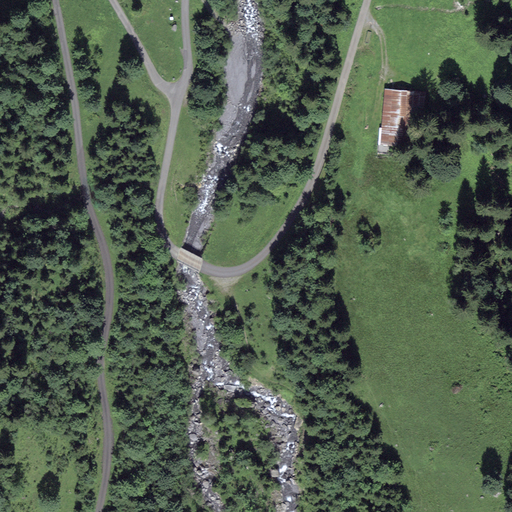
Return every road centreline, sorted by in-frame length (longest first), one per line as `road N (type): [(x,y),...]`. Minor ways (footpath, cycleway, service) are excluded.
road 1 (track): [(365,0),(305,196),(267,252),(238,270),(204,266),(170,249),(161,226),(178,95)]
road 2 (track): [(97,511),(110,451),(101,353),(108,282),(82,183),(55,0)]
road 3 (track): [(112,0),(160,85),(178,95),(188,61),(185,0)]
